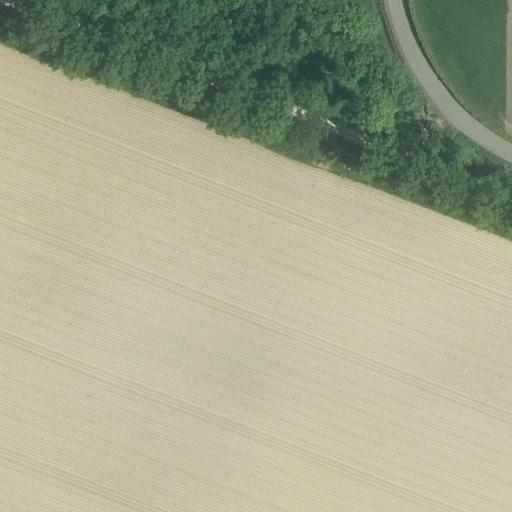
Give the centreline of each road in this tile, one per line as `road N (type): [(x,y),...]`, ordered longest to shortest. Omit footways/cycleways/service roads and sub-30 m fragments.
road 1 (track): [(0,6),(511,199)]
road 2 (unclassified): [(511,156),(475,136),(445,106),(401,0)]
